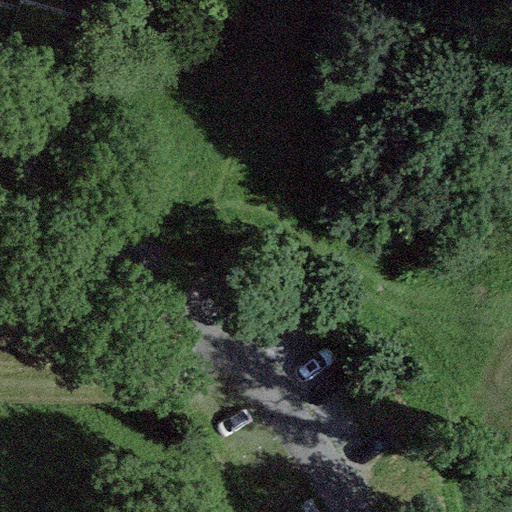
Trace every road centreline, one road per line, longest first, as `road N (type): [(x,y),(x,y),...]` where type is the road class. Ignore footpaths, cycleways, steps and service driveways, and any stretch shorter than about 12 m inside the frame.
road 1 (residential): [(354,511),(228,307),(178,243),(114,191),(0,125)]
road 2 (track): [(0,393),(177,390),(253,346)]
